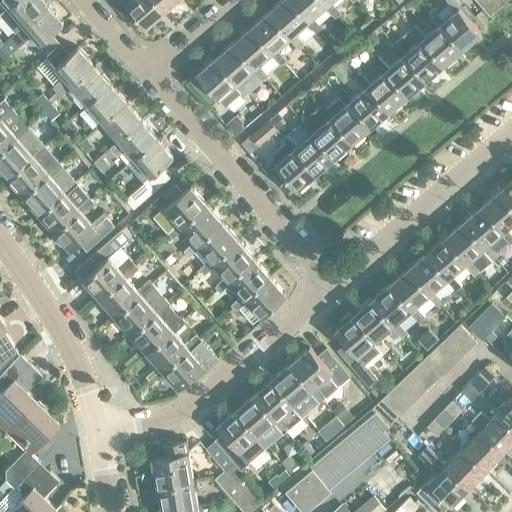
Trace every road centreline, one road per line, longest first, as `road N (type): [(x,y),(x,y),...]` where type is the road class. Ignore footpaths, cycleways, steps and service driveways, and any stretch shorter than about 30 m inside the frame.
road 1 (residential): [(333,284),(148,69)]
road 2 (residential): [(102,429),(197,399),(333,284)]
road 3 (residential): [(333,284),(511,134)]
road 4 (residential): [(102,429),(81,367),(0,237)]
